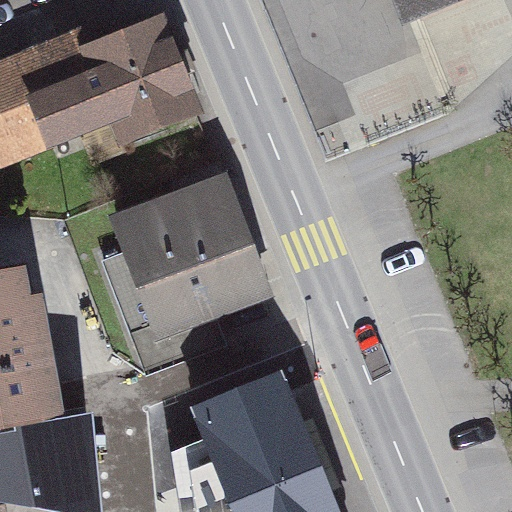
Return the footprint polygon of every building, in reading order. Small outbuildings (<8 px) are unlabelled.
[(397,0),(406,22),(462,0),(397,0)] [(203,119),(165,24),(62,65),(57,50),(0,72),(0,175),(96,137),(105,158),(203,119)] [(264,298),(224,188),(91,236),(132,347),(264,298)] [(0,409),(63,399),(42,275),(30,277),(25,249),(0,253),(0,511),(9,511),(0,456),(0,409)] [(293,511),(347,489),(304,386),(166,444),(194,511),(293,511)]
